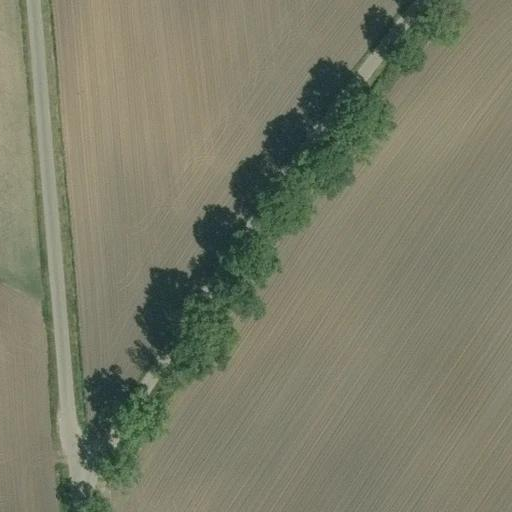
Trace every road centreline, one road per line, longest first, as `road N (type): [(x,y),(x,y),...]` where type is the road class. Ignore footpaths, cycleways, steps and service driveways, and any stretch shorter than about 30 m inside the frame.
road 1 (unclassified): [(74,490),(447,0)]
road 2 (unclassified): [(74,490),(30,0)]
